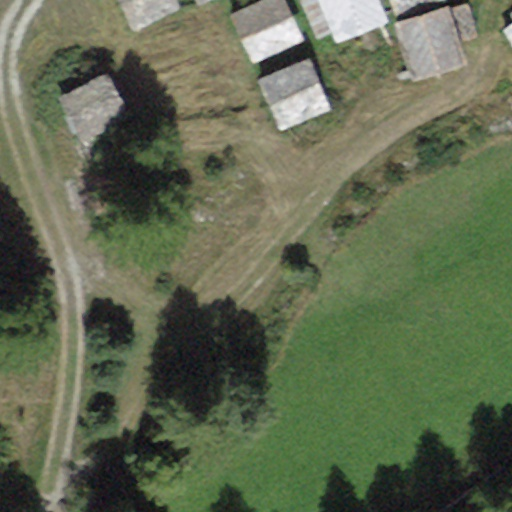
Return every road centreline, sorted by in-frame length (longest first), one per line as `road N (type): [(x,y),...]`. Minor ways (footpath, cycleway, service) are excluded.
road 1 (track): [(509,0),(478,72),(303,199),(214,290),(109,457),(61,511)]
road 2 (track): [(46,511),(70,386),(69,300),(5,76),(11,28),(28,0)]
